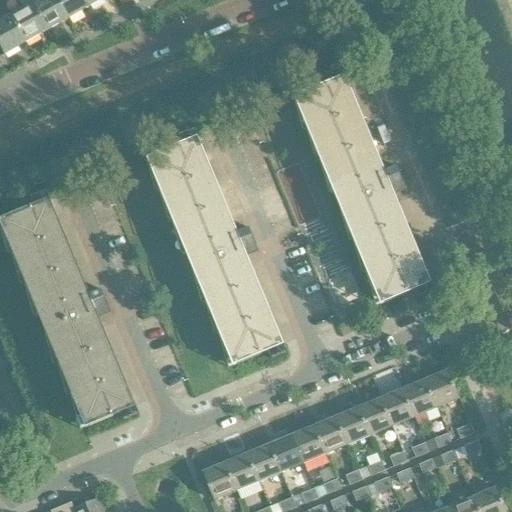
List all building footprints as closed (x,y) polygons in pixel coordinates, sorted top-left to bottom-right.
[(17,0),(23,9),(10,16),(25,43),(47,31),(31,4),(32,3),(30,0),(17,0)] [(38,0),(32,3),(31,4),(47,31),(69,19),(58,0),(38,0)] [(58,0),(69,19),(90,7),(85,0),(58,0)] [(0,47),(4,55),(22,45),(25,43),(10,16),(0,21),(0,47)] [(295,98),(336,198),(381,305),(431,284),(391,189),(404,184),(397,167),(384,172),(345,77),(295,98)] [(198,139),(147,160),(148,162),(233,367),(283,346),(199,141),(198,139)] [(0,221),(86,428),(136,407),(50,200),(0,221)] [(460,399),(448,371),(425,381),(437,409),(460,399)] [(437,409),(425,381),(403,390),(415,418),(437,409)] [(415,418),(403,390),(381,399),(393,427),(415,418)] [(393,427),(381,399),(359,408),(370,437),(393,427)] [(370,437),(359,408),(337,418),(348,446),(370,437)] [(348,446),(337,418),(314,427),(326,455),(348,446)] [(462,440),(475,434),(471,425),(458,430),(462,440)] [(326,455),(314,427),(292,436),(304,464),(326,455)] [(438,450),(452,444),(447,435),(434,440),(438,450)] [(304,464),(292,436),(270,445),(282,473),(304,464)] [(469,456),(482,451),(478,441),(465,447),(469,456)] [(416,459),(429,453),(425,444),(412,449),(416,459)] [(282,473),(270,445),(248,454),(259,483),(282,473)] [(441,457),(445,466),(458,460),(454,451),(441,457)] [(394,468),(407,462),(403,453),(390,458),(394,468)] [(259,483),(248,454),(225,464),(237,492),(259,483)] [(423,475),(436,470),(432,460),(419,466),(423,475)] [(385,471),(381,462),(359,471),(363,480),(385,471)] [(203,473),(214,501),(237,492),(225,464),(203,473)] [(401,484),(414,479),(410,470),(397,475),(401,484)] [(346,477),(349,486),(363,480),(359,471),(346,477)] [(392,488),(388,479),(366,488),(370,497),(392,488)] [(328,495),(341,490),(336,480),(324,486),(328,495)] [(352,493),(356,503),(370,497),(366,488),(352,493)] [(506,511),(497,488),(474,497),(479,511),(506,511)] [(305,504),(318,499),(314,490),(301,495),(305,504)] [(344,497),(330,503),(334,511),(347,506),(344,497)] [(452,506),(453,511),(479,511),(474,497),(452,506)] [(72,503),(52,511),(104,511),(98,499),(74,509),(72,503)] [(282,511),(286,511),(296,508),(292,499),(279,504),(282,511)]
